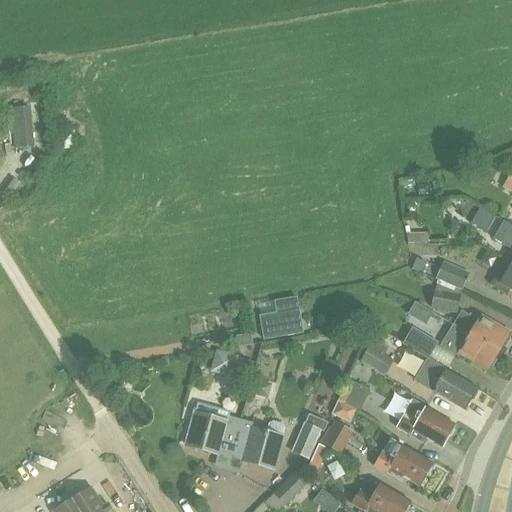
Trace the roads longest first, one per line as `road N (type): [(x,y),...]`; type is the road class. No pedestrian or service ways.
road 1 (track): [(100,411),(0,248)]
road 2 (residential): [(116,435),(0,510)]
